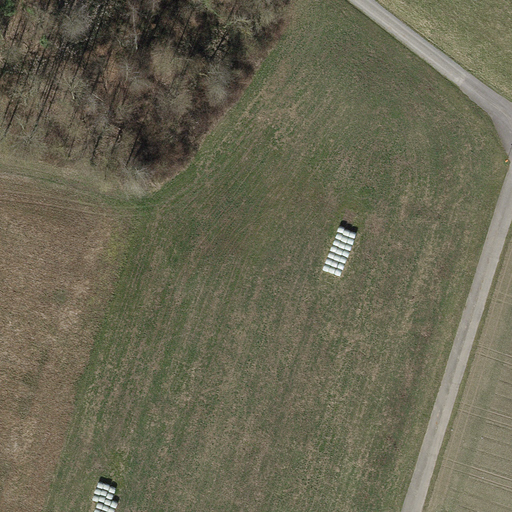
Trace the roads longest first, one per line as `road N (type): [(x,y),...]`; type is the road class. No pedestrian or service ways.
road 1 (track): [(511,193),(413,511)]
road 2 (track): [(357,0),(511,115)]
